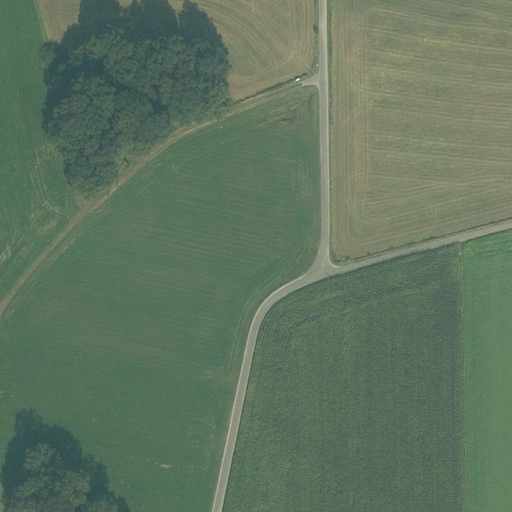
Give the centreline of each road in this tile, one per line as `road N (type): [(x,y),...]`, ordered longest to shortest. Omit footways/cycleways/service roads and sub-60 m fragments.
road 1 (track): [(0,308),(108,179),(200,121),(323,74)]
road 2 (unclassified): [(324,273),(278,293),(256,319),(217,511)]
road 3 (unclassified): [(322,0),(324,273)]
road 4 (unclassified): [(511,224),(324,273)]
